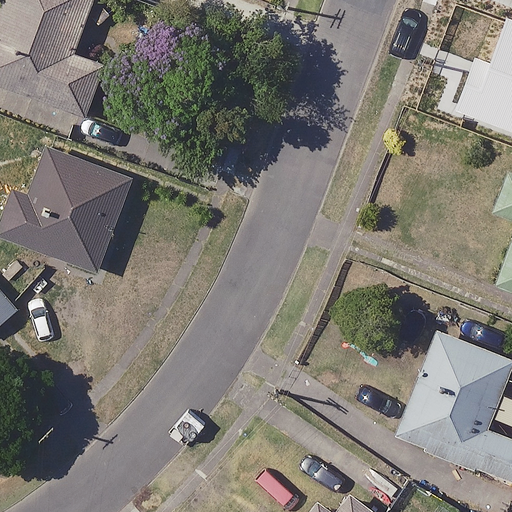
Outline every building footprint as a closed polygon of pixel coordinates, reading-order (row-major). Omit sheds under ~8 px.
[(91,0),(1,0),(0,4),(0,82),(86,113),(105,59),(75,48),(91,0)] [(29,188),(13,182),(0,217),(0,232),(100,269),(137,169),(47,136),(29,188)] [(511,164),(506,162),(492,204),(511,210),(511,231),(495,280),(511,286),(511,164)] [(0,317),(17,304),(0,283),(0,317)] [(511,363),(511,353),(435,323),(393,429),(511,476),(511,432),(488,423),(511,363)] [(316,494),(302,511),(384,511),(348,485),(332,506),(316,494)]
